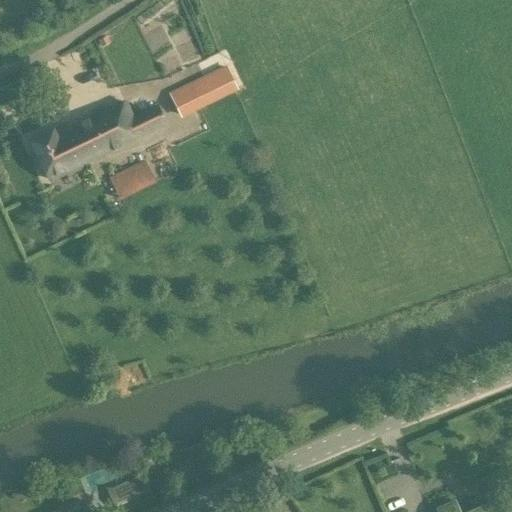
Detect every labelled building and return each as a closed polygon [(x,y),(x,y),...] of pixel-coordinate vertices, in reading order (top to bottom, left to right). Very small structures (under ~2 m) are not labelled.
[(182,117),(236,91),(224,67),(169,93),(182,117)] [(52,129),(28,141),(48,181),(139,136),(139,135),(165,122),(157,105),(132,117),(124,101),(55,135),(52,129)] [(119,200),(156,182),(144,159),(108,177),(119,200)] [(112,510),(146,494),(138,476),(105,490),(104,491),(112,510)] [(81,511),(76,501),(52,511),(81,511)] [(471,511),(458,511),(454,501),(436,509),(437,511),(485,511),(483,507),(471,511)]
